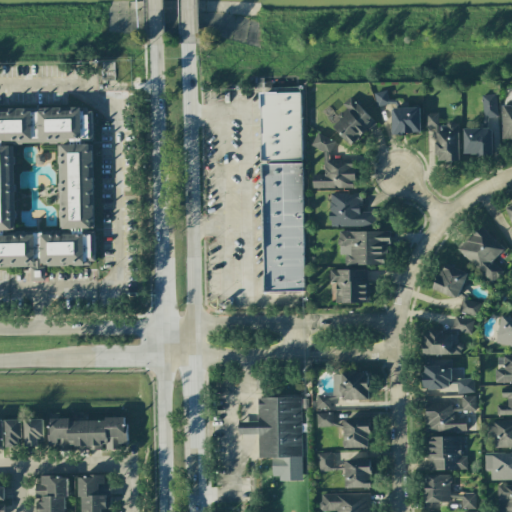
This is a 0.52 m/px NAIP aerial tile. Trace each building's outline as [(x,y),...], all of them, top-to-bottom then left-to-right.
[(304,292),(301,92),(262,93),(265,293),(304,292)] [(483,117),(497,117),(496,94),(482,95),(483,117)] [(351,145),(375,123),(350,97),(342,104),(348,111),(332,126),(351,145)] [(511,105),(501,106),(501,139),(511,138),(511,105)] [(0,109),(0,144),(93,143),(92,107),(0,109)] [(420,108),(392,107),(392,134),(420,134),(420,108)] [(459,161),(458,123),(438,123),(438,113),(425,113),(425,127),(436,127),(436,161),(459,161)] [(463,129),(463,155),(492,155),(491,128),(463,129)] [(313,188),(352,188),(354,183),(354,160),(333,160),(329,158),(329,153),(335,141),(317,132),(311,146),(324,152),(324,174),(313,174),(313,188)] [(58,145),(59,229),(94,228),(93,145),(58,145)] [(0,229),(15,230),(14,146),(0,146),(0,229)] [(374,226),(375,212),(361,212),(361,193),(330,193),(329,225),(374,226)] [(504,249),(481,225),(457,247),(493,286),(506,275),(492,260),(504,249)] [(385,244),(391,244),(391,232),(339,231),(338,255),(344,255),(344,264),(385,265),(385,244)] [(0,266),(32,266),(32,281),(47,281),(46,265),(95,265),(95,234),(0,234),(0,266)] [(481,302),(460,296),(467,273),(441,265),(433,291),(462,299),(458,311),(477,317),(481,302)] [(368,269),(332,270),(332,303),(369,303),(368,269)] [(495,343),(511,346),(511,317),(502,315),(495,343)] [(423,354),(462,355),(462,342),(456,342),(456,332),(472,332),(472,318),(452,318),(452,332),(423,332),(423,354)] [(495,383),(511,382),(511,355),(497,355),(498,369),(494,369),(495,383)] [(474,393),(473,378),(452,378),(451,359),(422,360),(423,388),(457,387),(458,393),(474,393)] [(332,373),(332,399),(368,399),(368,372),(332,373)] [(496,415),(511,414),(511,387),(501,388),(501,397),(507,397),(507,405),(496,405),(496,415)] [(330,409),(330,396),(317,395),(316,408),(330,409)] [(476,410),(475,395),(462,396),(462,411),(476,410)] [(300,397),(257,398),(258,421),(238,422),(238,435),(258,434),(259,457),(272,457),(273,480),(302,479),(300,397)] [(425,404),(426,432),(466,431),(466,415),(452,416),(452,403),(425,404)] [(317,413),(317,427),(333,426),(332,413),(317,413)] [(119,449),(119,443),(127,443),(127,418),(49,419),(50,445),(59,445),(59,450),(119,449)] [(6,446),(22,446),(21,419),(5,420),(6,446)] [(24,419),(25,446),(44,446),(43,419),(24,419)] [(343,447),(369,448),(370,420),(344,419),(343,447)] [(493,448),(511,447),(511,421),(487,422),(487,437),(493,437),(493,448)] [(460,436),(427,437),(427,470),(467,470),(467,455),(461,456),(460,436)] [(332,452),(318,453),(318,472),(332,471),(332,452)] [(490,481),(511,480),(511,452),(484,453),(485,472),(490,472),(490,481)] [(372,487),(371,460),(344,461),(345,488),(372,487)] [(426,503),(451,502),(450,474),(425,475),(426,503)] [(111,511),(111,482),(104,482),(104,475),(80,475),(79,511),(111,511),(112,511),(111,511)] [(66,511),(66,476),(41,476),(41,483),(35,483),(36,500),(35,500),(35,511),(66,511)] [(511,511),(511,485),(495,486),(496,511),(511,511)] [(369,511),(369,493),(320,494),(320,511),(336,511),(369,511)] [(475,509),(475,493),(461,493),(461,509),(475,509)]
